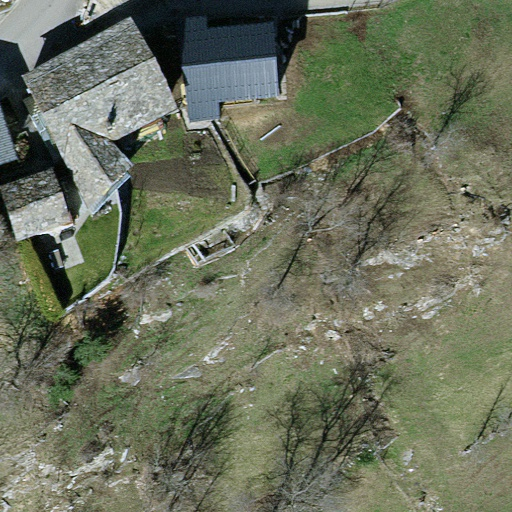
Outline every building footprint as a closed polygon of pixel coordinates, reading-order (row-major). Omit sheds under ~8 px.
[(0,0),(0,13),(32,2),(30,0),(0,0)] [(131,16),(21,75),(90,214),(132,165),(110,142),(177,109),(131,16)] [(270,36),(179,47),(187,116),(278,105),(270,36)] [(0,106),(0,164),(18,159),(0,106)] [(0,208),(0,210),(19,270),(79,251),(59,189),(0,208)]
